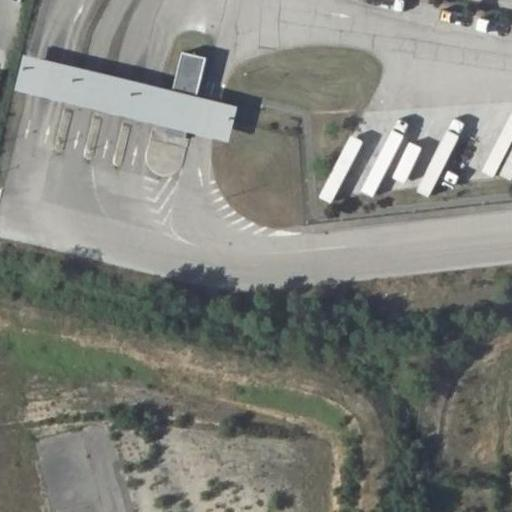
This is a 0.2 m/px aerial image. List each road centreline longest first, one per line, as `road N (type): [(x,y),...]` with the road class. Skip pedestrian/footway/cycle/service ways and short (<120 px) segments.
road 1 (unclassified): [(119,246),(240,271),(511,246)]
road 2 (residential): [(119,246),(0,217)]
